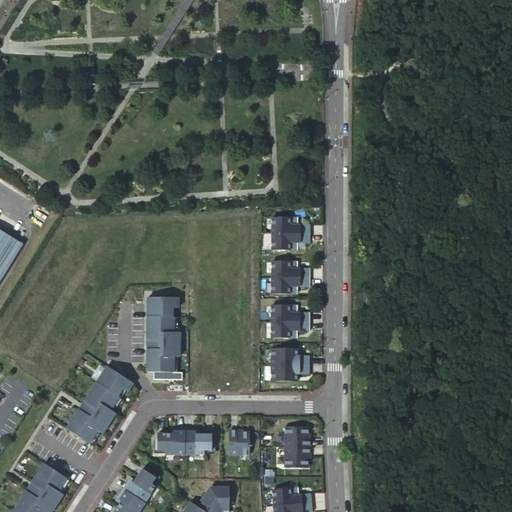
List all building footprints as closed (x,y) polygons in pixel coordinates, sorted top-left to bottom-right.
[(298,217),(273,217),(273,234),(311,234),(310,225),(298,225),(298,217)] [(0,276),(21,243),(0,229),(0,276)] [(273,250),(298,250),(298,242),(311,242),(311,234),(273,234),(273,250)] [(298,261),(273,261),(273,277),(311,278),(311,269),(298,269),(298,261)] [(311,278),(273,277),(272,293),(298,294),(298,286),(311,286),(311,278)] [(179,300),(149,300),(149,375),(175,375),(175,368),(177,368),(177,359),(180,359),(180,336),(177,336),(177,320),(175,320),(175,311),(179,311),(179,300)] [(298,305),(272,305),(272,321),(310,322),(310,313),(298,313),(298,305)] [(310,322),(272,321),(272,338),(298,338),(298,329),(310,330),(310,322)] [(297,357),(297,349),(280,349),(280,365),(310,365),(310,357),(297,357)] [(310,373),(310,365),(280,365),(280,381),(297,381),(297,373),(310,373)] [(108,368),(66,432),(89,446),(93,440),(95,441),(99,434),(102,436),(115,415),(113,413),(122,400),(119,399),(124,392),(128,394),(134,385),(108,368)] [(308,427),(285,427),(285,447),(310,447),(310,434),(308,434),(308,427)] [(238,430),(230,430),(230,455),(250,455),(250,432),(238,432),(238,430)] [(195,432),(176,432),(176,434),(158,434),(158,450),(166,451),(166,454),(205,455),(205,451),(212,451),(213,435),(195,435),(195,432)] [(310,461),(310,447),(285,447),(285,468),(309,468),(309,461),(310,461)] [(68,481),(45,466),(15,511),(52,511),(62,497),(59,495),(68,481)] [(157,477),(143,468),(134,483),(131,482),(121,498),(123,499),(114,511),(138,511),(155,485),(153,484),(157,477)] [(220,511),(223,507),(231,507),(231,487),(214,488),(206,502),(208,503),(204,509),(191,500),(183,511),(220,511)] [(299,488),(273,490),(275,506),(313,503),(312,495),(299,496),(299,488)] [(313,503),(275,506),(275,511),(303,511),(313,511),(313,503)]
